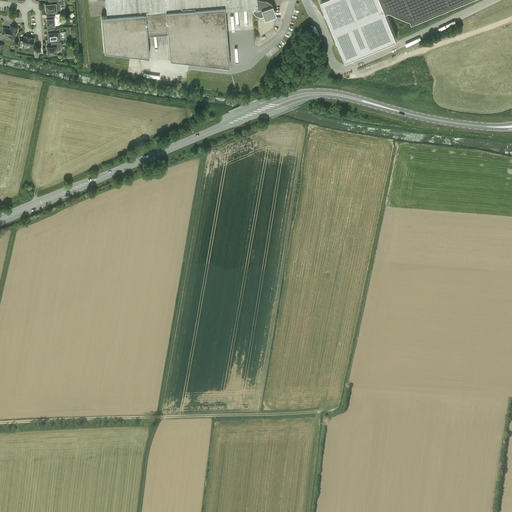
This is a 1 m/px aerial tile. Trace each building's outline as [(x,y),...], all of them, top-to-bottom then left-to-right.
[(56,5),(64,4),(63,0),(60,0),(48,1),(48,4),(45,4),(46,8),(45,9),(45,10),(46,11),(56,11),(56,5)] [(229,66),(225,10),(257,8),(257,9),(253,11),(254,13),(255,14),(256,15),(257,15),(258,16),(259,16),(260,16),(261,16),(262,20),(274,17),(272,7),(271,6),(271,5),(270,4),(270,3),(269,3),(268,2),(266,1),(265,0),(263,0),(105,0),(107,16),(101,16),(104,51),(149,56),(147,35),(167,34),(169,59),(229,66)] [(320,0),(345,61),(397,39),(385,12),(380,0),(320,0)] [(410,19),(412,23),(466,0),(380,0),(385,12),(389,10),(410,19)] [(47,26),(54,25),(62,25),(61,17),(62,17),(62,13),(55,14),(56,17),(54,17),(54,16),(50,17),(50,19),(47,19),(47,26)] [(15,38),(18,28),(11,26),(10,29),(3,28),(2,34),(8,35),(8,36),(15,38)] [(48,38),(48,40),(50,40),(58,39),(58,34),(60,34),(59,28),(54,29),(54,32),(48,33),(48,36),(48,37),(48,38)] [(34,39),(34,38),(30,38),(31,37),(27,36),(27,37),(23,36),(23,39),(20,38),(18,45),(22,46),(22,43),(25,44),(25,45),(29,46),(29,45),(32,45),(33,43),(34,43),(34,40),(34,39)] [(266,55),(269,59),(286,43),(282,39),(266,55)] [(56,50),(61,50),(60,42),(54,43),(54,46),(47,47),(46,48),(46,50),(47,50),(48,54),(56,53),(56,50)]
